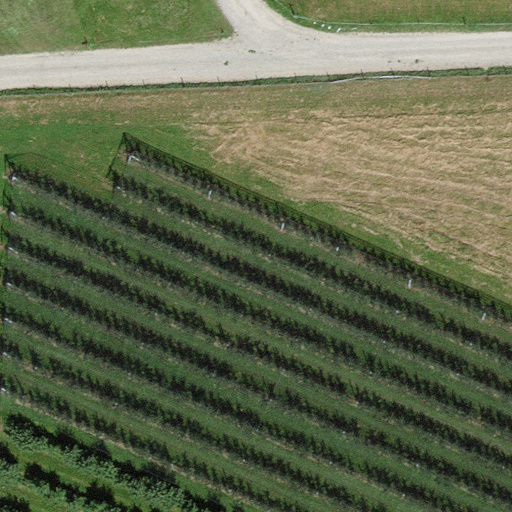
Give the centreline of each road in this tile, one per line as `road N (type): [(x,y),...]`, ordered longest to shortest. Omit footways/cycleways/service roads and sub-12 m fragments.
road 1 (track): [(0,75),(268,59)]
road 2 (track): [(268,59),(511,49)]
